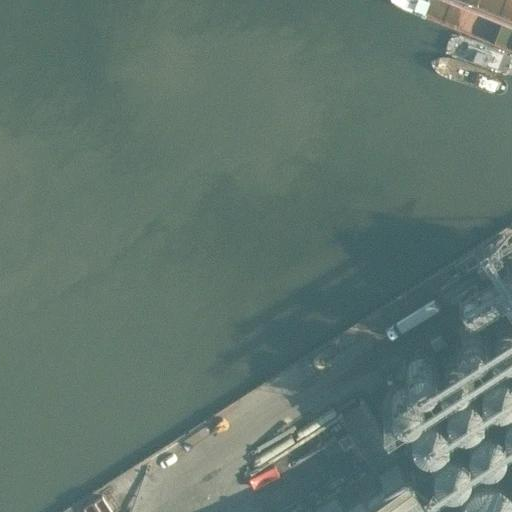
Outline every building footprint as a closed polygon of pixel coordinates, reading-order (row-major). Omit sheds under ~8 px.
[(412,409),(398,418),(458,511),(511,511),(511,303),(479,325),(459,338),(440,350),(432,355),(414,379),(413,382),(411,408),(412,409)] [(444,340),(439,332),(428,339),(434,347),(444,340)] [(396,452),(361,396),(337,411),(372,467),(396,452)] [(440,511),(411,465),(336,511),(440,511)] [(382,480),(392,474),(387,465),(377,472),(382,480)]
